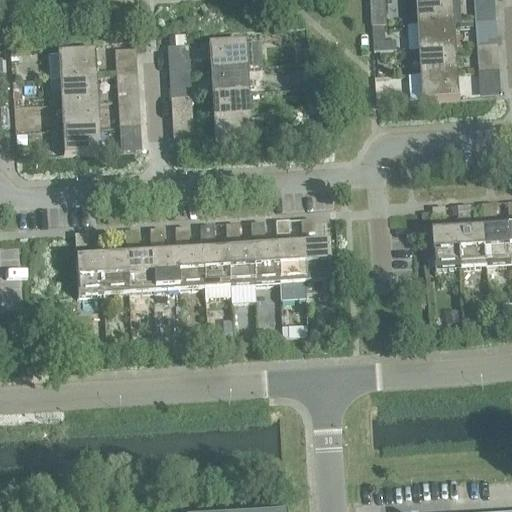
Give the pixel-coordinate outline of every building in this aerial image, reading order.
[(368,0),(369,11),(375,11),(374,0),(377,0),(368,0)] [(417,3),(419,28),(454,26),(452,1),(453,1),(453,0),(448,0),(416,2),(416,3),(417,3)] [(475,0),(476,9),(493,9),(492,0),(475,0)] [(477,24),(478,35),(494,34),(494,23),(477,24)] [(419,28),(420,53),(455,51),(454,26),(419,28)] [(372,46),(372,56),(392,55),(391,45),(372,46)] [(208,49),(209,74),(244,71),(243,47),(244,47),(244,46),(207,48),(207,49),(208,49)] [(478,49),(479,60),(496,59),(495,48),(478,49)] [(420,53),(422,78),(457,76),(455,51),(420,53)] [(115,54),(116,65),(133,64),(132,53),(115,54)] [(57,58),(59,83),(94,81),(92,56),(93,56),(93,55),(56,57),(56,58),(57,58)] [(169,65),(170,76),(186,75),(186,65),(169,65)] [(209,74),(211,99),(246,97),(244,71),(209,74)] [(480,74),(480,85),(497,84),(496,73),(480,74)] [(457,76),(422,78),(423,103),(422,103),(422,104),(459,102),(459,101),(458,101),(457,76)] [(117,79),(117,90),(134,89),(133,78),(117,79)] [(59,83),(60,108),(95,106),(94,81),(59,83)] [(378,95),(390,94),(389,82),(377,83),(378,95)] [(170,91),(171,101),(188,101),(187,90),(170,91)] [(376,95),(376,107),(384,107),(383,95),(376,95)] [(211,99),(212,124),(247,122),(246,97),(211,99)] [(118,104),(119,115),(136,114),(135,103),(118,104)] [(7,106),(0,106),(0,117),(1,130),(8,129),(7,106)] [(60,108),(62,133),(97,131),(95,106),(60,108)] [(172,116),(172,127),(189,126),(188,115),(172,116)] [(247,122),(212,124),(214,149),(213,149),(213,150),(250,148),(250,146),(249,147),(247,122)] [(120,129),(120,140),(137,139),(136,128),(120,129)] [(97,131),(62,133),(63,158),(62,158),(62,159),(99,157),(99,155),(98,155),(97,131)] [(26,138),(16,138),(16,148),(26,148),(26,138)] [(174,152),(179,151),(191,151),(190,140),(173,141),(174,152)] [(496,220),(495,207),(482,208),(483,221),(496,220)] [(457,209),(445,210),(446,222),(458,221),(457,209)] [(471,222),(470,209),(457,209),(458,221),(458,222),(471,222)] [(432,211),(432,215),(432,224),(446,223),(446,222),(445,210),(432,211)] [(313,236),(312,223),(299,224),(300,237),(313,236)] [(288,238),(287,225),(274,226),(275,238),(288,238)] [(263,239),(262,226),(249,227),(249,240),(263,239)] [(238,241),(237,228),(224,229),(224,242),(238,241)] [(212,242),(212,229),(198,230),(199,243),(212,242)] [(187,244),(186,231),(173,232),(174,245),(187,244)] [(162,245),(161,232),(148,233),(149,246),(162,245)] [(137,247),(136,234),(123,235),(124,248),(137,247)] [(509,234),(484,236),(486,270),(511,269),(509,234)] [(112,249),(111,236),(98,236),(99,249),(112,249)] [(484,236),(459,237),(461,272),(486,270),(484,236)] [(73,238),(74,251),(87,250),(86,237),(73,238)] [(461,272),(459,237),(434,239),(434,238),(433,238),(435,275),(436,275),(436,274),(461,272)] [(325,250),(301,252),(303,287),(327,285),(328,286),(329,286),(327,249),(325,249),(325,250)] [(301,252),(276,253),(278,288),(303,287),(301,252)] [(276,253),(251,255),(252,290),(278,288),(276,253)] [(251,255),(226,257),(228,291),(252,290),(251,255)] [(226,257),(200,258),(202,293),(228,291),(226,257)] [(200,258),(175,260),(177,295),(202,293),(200,258)] [(175,260),(150,261),(152,296),(177,295),(175,260)] [(150,261),(125,263),(127,298),(152,296),(150,261)] [(125,263),(100,264),(102,299),(127,298),(125,263)] [(102,299),(100,264),(75,266),(75,265),(74,265),(76,302),(78,302),(77,301),(102,299)] [(327,285),(303,287),(304,299),(330,297),(329,286),(328,286),(327,285)] [(303,287),(278,288),(279,305),(304,303),(304,299),(303,287)] [(511,328),(511,308),(489,311),(491,331),(511,328)] [(478,321),(464,321),(465,330),(478,329),(478,321)] [(305,330),(281,331),(281,341),(281,342),(306,341),(306,340),(305,330)]
